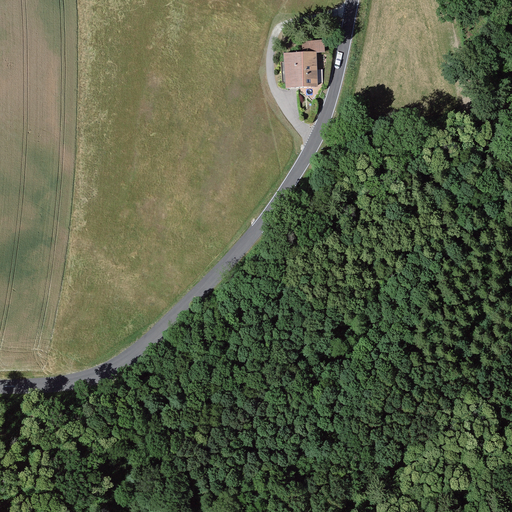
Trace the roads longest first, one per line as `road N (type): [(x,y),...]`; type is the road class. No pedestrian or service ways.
road 1 (tertiary): [(0,387),(104,374),(163,329),(253,234),(321,127),(353,0)]
road 2 (unknown): [(311,145),(273,88),(272,54),(293,25),(350,15)]
